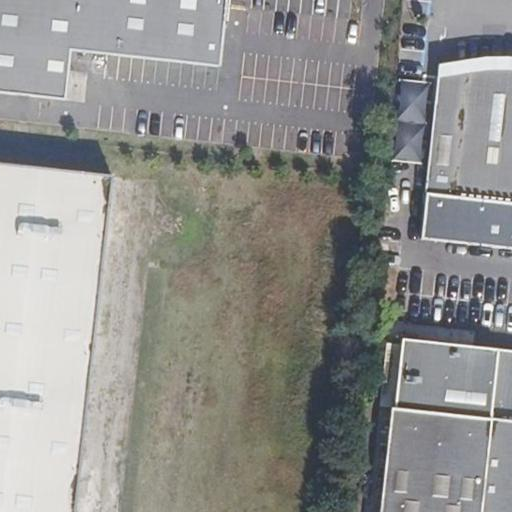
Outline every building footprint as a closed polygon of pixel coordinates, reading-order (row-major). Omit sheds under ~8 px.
[(218,67),(225,0),(0,0),(0,93),(64,100),(69,51),(218,67)] [(438,77),(436,99),(420,234),(511,243),(511,61),(511,62),(491,62),(473,65),(455,70),(438,77)] [(73,511),(110,178),(0,166),(0,511),(73,511)] [(466,398),(465,409),(489,411),(490,400),(466,398)] [(511,511),(511,413),(489,411),(465,409),(390,402),(378,511),(511,511)]
